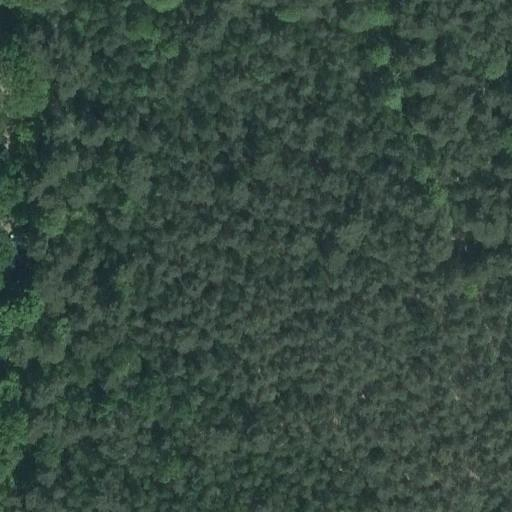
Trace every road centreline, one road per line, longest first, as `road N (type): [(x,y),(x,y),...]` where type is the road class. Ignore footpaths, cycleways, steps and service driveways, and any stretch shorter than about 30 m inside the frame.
road 1 (track): [(0,402),(109,375),(449,246)]
road 2 (track): [(362,0),(449,246)]
road 3 (track): [(449,246),(511,404)]
